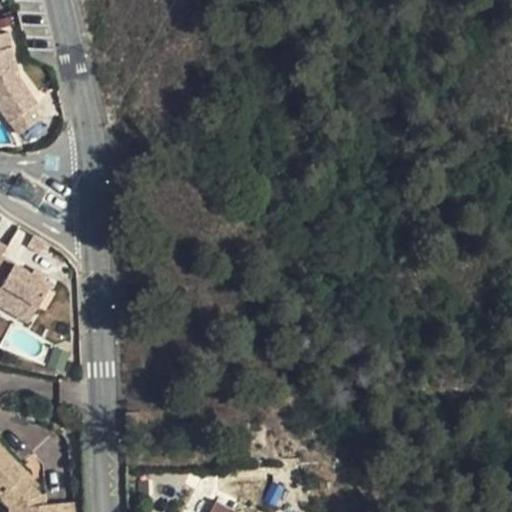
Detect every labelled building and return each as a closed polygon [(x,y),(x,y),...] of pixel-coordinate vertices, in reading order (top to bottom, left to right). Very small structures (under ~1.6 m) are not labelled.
[(0,107),(19,135),(42,118),(34,105),(37,103),(19,77),(17,69),(14,69),(12,60),(15,59),(8,31),(0,33),(0,107)] [(41,252),(46,243),(33,235),(27,246),(40,253),(41,252)] [(50,245),(46,243),(41,252),(45,255),(50,245)] [(51,284),(2,255),(0,258),(0,288),(11,295),(10,298),(35,313),(51,284)] [(0,288),(0,304),(4,307),(10,298),(11,295),(0,288)] [(35,313),(10,298),(4,307),(29,322),(35,313)] [(127,412),(128,433),(137,432),(137,411),(127,412)] [(0,496),(10,507),(10,511),(61,511),(61,504),(46,504),(45,495),(41,496),(35,490),(26,481),(31,477),(0,445),(0,496)] [(39,486),(31,477),(26,481),(35,490),(39,486)] [(239,511),(216,500),(210,511),(239,511)]
